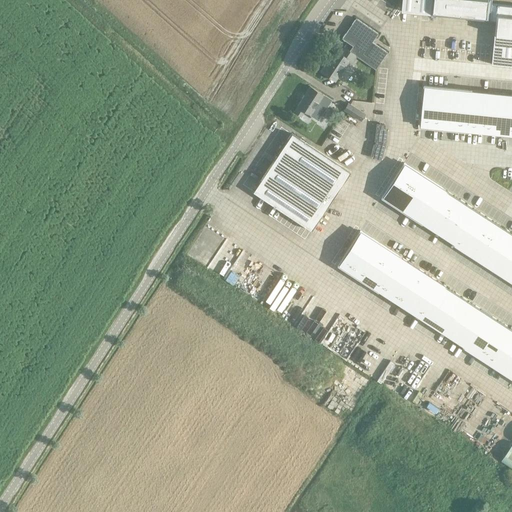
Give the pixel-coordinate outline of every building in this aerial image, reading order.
[(403,0),(402,12),(496,21),(492,64),(511,66),(511,5),(492,3),(492,0),(403,0)] [(356,18),(342,38),(353,46),(349,51),(356,56),(375,69),(387,52),(372,41),(377,34),(356,18)] [(352,62),(356,56),(343,47),(339,53),(336,50),(328,61),(327,61),(320,71),(334,81),(349,60),(352,62)] [(420,85),(419,106),(442,108),(443,87),(420,85)] [(331,100),(310,86),(293,112),(301,117),(305,111),(318,120),(331,100)] [(443,87),(442,108),(465,109),(466,89),(443,87)] [(466,89),(465,109),(482,111),(484,90),(466,89)] [(484,90),(482,111),(494,112),(495,91),(484,90)] [(495,91),(494,112),(505,113),(507,92),(495,91)] [(348,103),(343,110),(361,121),(370,105),(359,104),(356,108),(348,103)] [(418,106),(417,126),(440,128),(442,108),(419,106),(418,106)] [(442,108),(440,128),(463,130),(465,109),(442,108)] [(465,109),(463,130),(481,131),(482,111),(465,109)] [(482,111),(481,131),(492,132),(494,112),(482,111)] [(494,112),(492,132),(504,133),(505,113),(494,112)] [(376,124),(374,140),(376,141),(375,144),(373,145),(370,157),(380,160),(385,142),(387,130),(387,129),(385,129),(385,125),(376,124)] [(291,133),(252,191),(311,230),(350,172),(291,133)] [(406,165),(395,182),(415,194),(425,177),(406,165)] [(425,177),(415,194),(434,207),(445,190),(425,177)] [(395,182),(384,199),(404,211),(415,194),(395,182)] [(445,190),(434,207),(449,216),(460,199),(445,190)] [(415,194),(404,211),(423,224),(434,207),(415,194)] [(460,199),(449,216),(459,223),(469,206),(460,199)] [(469,206),(459,223),(468,229),(479,212),(469,206)] [(434,207),(423,224),(438,233),(449,216),(434,207)] [(479,212),(468,229),(478,235),(489,218),(479,212)] [(449,216),(438,233),(448,240),(459,223),(449,216)] [(489,218),(478,235),(488,241),(499,224),(489,218)] [(459,223),(448,240),(457,246),(468,229),(459,223)] [(499,224),(488,241),(498,248),(508,231),(499,224)] [(468,229),(457,246),(467,252),(478,235),(468,229)] [(369,261),(380,243),(360,230),(348,248),(369,261)] [(511,233),(508,231),(498,248),(507,254),(511,246),(511,233)] [(478,235),(467,252),(477,258),(488,241),(478,235)] [(488,241),(477,258),(487,265),(498,248),(488,241)] [(388,273),(399,256),(380,243),(369,261),(388,273)] [(357,278),(369,261),(348,248),(337,265),(357,278)] [(498,248),(487,265),(496,271),(507,254),(498,248)] [(511,256),(507,254),(496,271),(506,277),(511,268),(511,256)] [(402,283),(414,265),(399,256),(388,273),(402,283)] [(377,290),(388,273),(369,261),(357,278),(377,290)] [(417,292),(428,275),(414,265),(402,283),(417,292)] [(391,300),(402,283),(388,273),(377,290),(391,300)] [(430,300),(441,283),(428,275),(417,292),(430,300)] [(406,309),(417,292),(402,283),(391,300),(406,309)] [(441,308),(453,291),(441,283),(430,300),(441,308)] [(451,314),(462,297),(453,291),(441,308),(451,314)] [(418,317),(430,300),(417,292),(406,309),(418,317)] [(461,320),(472,303),(462,297),(451,314),(461,320)] [(430,325),(441,308),(430,300),(418,317),(430,325)] [(476,330),(487,313),(472,303),(461,320),(476,330)] [(440,331),(451,314),(441,308),(430,325),(440,331)] [(490,339),(501,322),(487,313),(476,330),(490,339)] [(450,338),(461,320),(451,314),(440,331),(450,338)] [(464,347),(476,330),(461,320),(450,338),(464,347)] [(500,346),(511,329),(501,322),(490,339),(500,346)] [(510,352),(511,349),(511,329),(500,346),(510,352)] [(479,356),(490,339),(476,330),(464,347),(479,356)] [(489,363),(500,346),(490,339),(479,356),(489,363)] [(499,369),(510,352),(500,346),(489,363),(499,369)] [(508,376),(511,369),(511,353),(510,352),(499,369),(508,376)] [(511,444),(502,460),(511,466),(511,444)]
